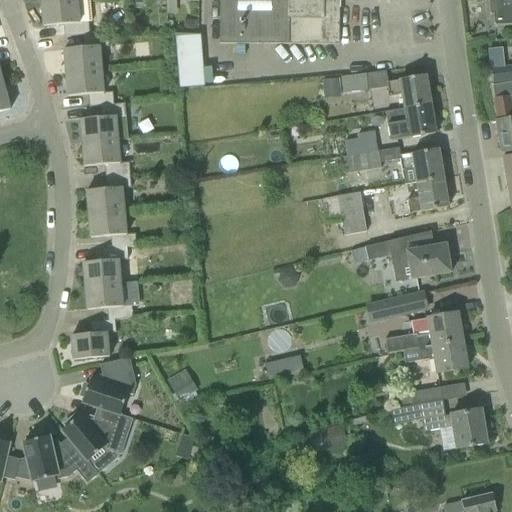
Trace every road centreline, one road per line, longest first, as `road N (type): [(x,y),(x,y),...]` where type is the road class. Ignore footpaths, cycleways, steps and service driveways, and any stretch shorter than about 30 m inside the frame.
road 1 (residential): [(511,395),(449,0)]
road 2 (residential): [(0,354),(34,345),(49,322),(62,245),(60,178)]
road 3 (residential): [(51,123),(4,0)]
